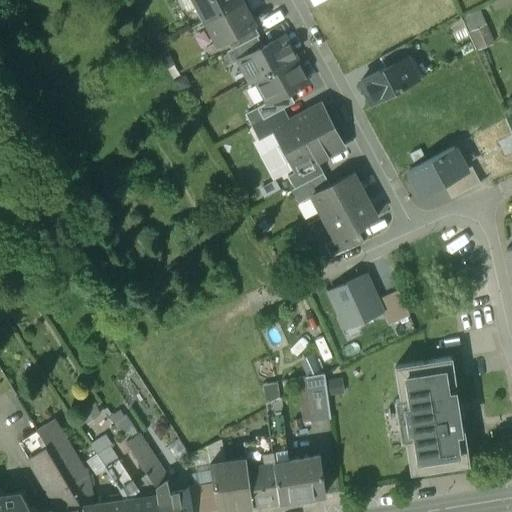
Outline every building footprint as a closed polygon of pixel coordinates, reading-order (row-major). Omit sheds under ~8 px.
[(186,0),(190,7),(197,4),(205,20),(241,1),(239,0),(186,0)] [(241,1),(205,20),(217,43),(225,39),(253,24),(241,1)] [(253,24),(225,39),(231,49),(256,36),(258,35),(253,24)] [(262,46),(238,60),(250,82),(255,80),(296,58),(284,35),(262,46)] [(231,49),(227,52),(233,63),(238,60),(262,46),(256,36),(231,49)] [(406,43),(379,57),(385,67),(406,56),(406,57),(412,54),(406,43)] [(385,67),(360,81),(372,103),(418,79),(406,57),(406,56),(385,67)] [(296,58),(255,80),(267,102),(288,91),(308,81),(296,58)] [(288,91),(267,102),(256,107),(262,119),(279,110),(294,102),(288,91)] [(286,122),(270,130),(271,132),(278,145),(276,146),(285,163),(287,162),(292,171),(293,173),(312,162),(343,146),(320,104),(286,122)] [(262,119),(251,125),(258,139),(271,132),(270,130),(286,122),(279,110),(262,119)] [(454,147),(408,171),(420,194),(442,182),(466,170),(454,147)] [(312,162),(293,173),(292,171),(287,174),(294,188),(319,175),(312,162)] [(466,170),(442,182),(451,198),(480,183),(471,166),(466,170)] [(294,188),(291,190),(298,203),(312,196),(311,195),(330,185),(323,173),(319,175),(294,188)] [(330,185),(311,195),(312,196),(323,216),(363,194),(352,173),(330,185)] [(363,194),(323,216),(335,239),(356,228),(376,218),(363,194)] [(356,228),(335,239),(325,244),(331,256),(363,241),(356,228)] [(370,316),(381,311),(376,300),(365,275),(328,291),(345,328),(357,322),(359,327),(372,321),(370,316)] [(398,290),(376,300),(381,311),(388,325),(409,315),(398,290)] [(451,357),(395,366),(400,400),(395,401),(401,441),(406,440),(411,473),(469,464),(463,429),(460,430),(454,393),(456,393),(451,357)] [(323,374),(305,377),(312,421),(329,418),(323,374)] [(277,398),(265,403),(267,416),(280,415),(277,398)] [(280,415),(267,416),(271,450),(273,463),(286,461),(280,415)] [(124,417),(114,424),(126,443),(136,435),(124,417)] [(88,475),(55,419),(37,430),(47,447),(54,459),(82,506),(95,504),(88,475)] [(165,482),(137,435),(136,435),(126,443),(155,488),(165,482)] [(511,440),(500,443),(504,460),(511,458),(511,440)] [(47,447),(36,453),(44,465),(54,459),(47,447)] [(202,448),(185,457),(190,466),(207,458),(202,448)] [(271,450),(259,452),(260,461),(263,464),(273,463),(271,450)] [(286,461),(273,463),(278,501),(324,494),(318,456),(286,461)] [(245,458),(209,463),(216,510),(251,505),(246,467),(245,458)] [(82,506),(54,459),(44,465),(53,481),(65,509),(82,506)] [(137,490),(118,460),(105,469),(121,494),(122,500),(143,496),(137,490)] [(263,464),(246,467),(251,505),(278,501),(273,463),(263,464)] [(189,511),(186,489),(171,492),(165,482),(155,488),(156,494),(158,511),(189,511)] [(20,492),(4,494),(6,511),(52,511),(52,510),(40,511),(37,511),(32,504),(29,506),(20,492)] [(143,496),(122,500),(124,511),(158,511),(156,494),(143,496)] [(95,504),(82,506),(83,511),(124,511),(122,500),(95,504)]
